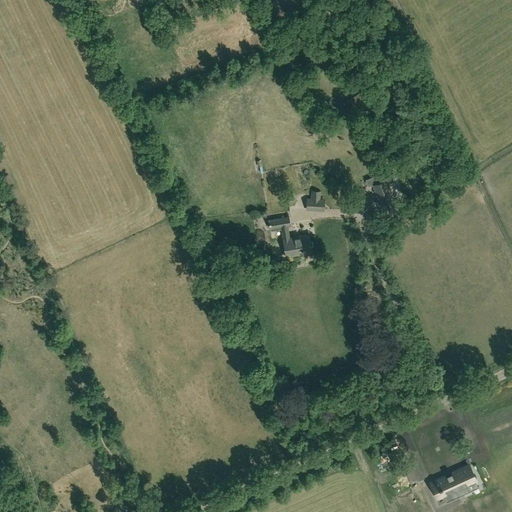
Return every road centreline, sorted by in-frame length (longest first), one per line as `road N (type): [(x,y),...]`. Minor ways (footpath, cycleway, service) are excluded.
road 1 (unclassified): [(199,511),(511,370)]
road 2 (unknown): [(462,393),(370,226),(353,210),(295,218)]
